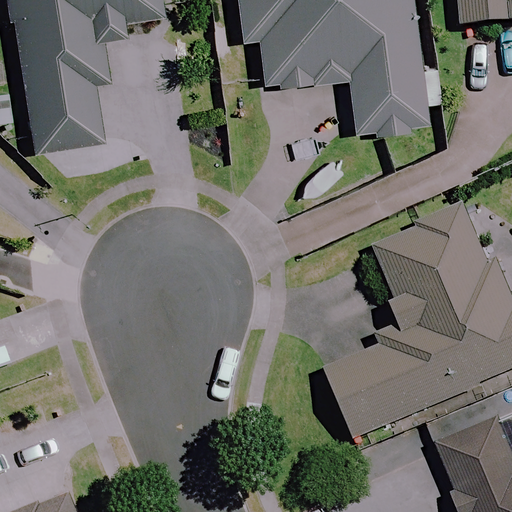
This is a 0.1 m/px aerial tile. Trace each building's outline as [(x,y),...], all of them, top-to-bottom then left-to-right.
[(109,88),(103,48),(127,44),(124,30),(163,24),(159,0),(12,0),(36,158),(104,148),(96,90),(109,88)] [(425,0),(239,0),(243,40),(261,39),(265,89),(352,83),(356,134),(371,133),(372,141),(411,138),(411,130),(424,129),(422,109),(442,107),(438,64),(431,65),(425,0)] [(511,0),(461,0),(465,29),(511,23),(511,0)] [(374,251),(397,304),(390,307),(401,331),(375,343),(379,352),(327,375),(356,442),(511,373),(511,296),(506,283),(498,286),(465,211),(374,251)] [(511,511),(511,459),(498,426),(437,452),(462,511),(511,511)] [(77,511),(72,499),(37,511),(77,511)]
